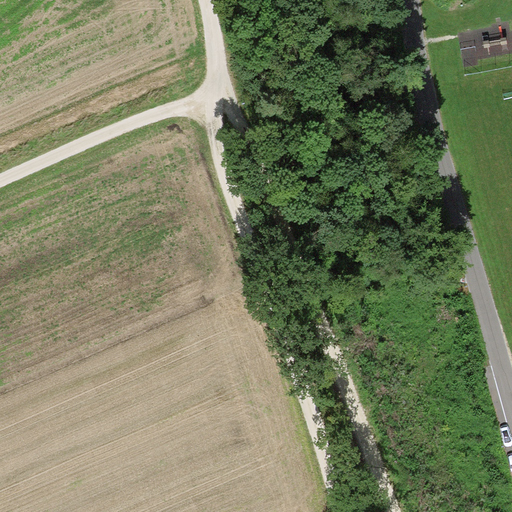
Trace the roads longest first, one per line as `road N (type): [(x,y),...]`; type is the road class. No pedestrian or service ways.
road 1 (track): [(205,0),(221,64),(206,96),(286,326),(336,511)]
road 2 (track): [(390,511),(221,64)]
road 3 (residential): [(405,0),(412,96),(511,451)]
road 4 (track): [(0,180),(206,96)]
